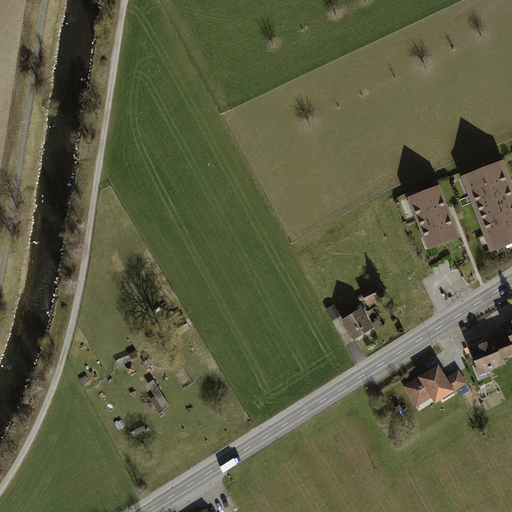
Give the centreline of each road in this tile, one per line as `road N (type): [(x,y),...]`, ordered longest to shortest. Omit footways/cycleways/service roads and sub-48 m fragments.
road 1 (track): [(0,491),(70,336),(125,0)]
road 2 (secondary): [(144,511),(511,283)]
road 3 (track): [(44,0),(0,270)]
